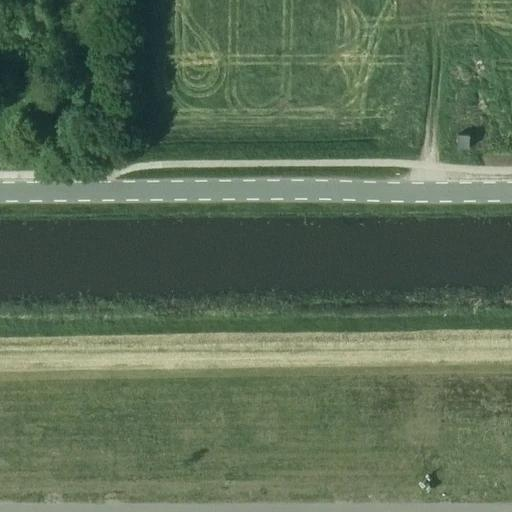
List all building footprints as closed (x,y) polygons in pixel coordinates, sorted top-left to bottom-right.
[(470,135),(459,136),(460,150),(470,149),(470,135)] [(313,435),(313,445),(326,445),(326,453),(356,453),(356,390),(326,390),(326,435),(313,435)] [(356,453),(356,456),(386,456),(386,448),(399,448),(399,438),(386,438),(386,390),(356,390),(356,453)] [(474,390),(474,459),(504,459),(504,446),(511,445),(511,435),(504,436),(504,390),(474,390)] [(0,458),(16,459),(16,395),(0,395),(0,458)] [(16,459),(16,462),(46,462),(46,454),(59,454),(59,444),(46,444),(46,396),(16,395),(16,459)] [(84,441),(84,451),(97,451),(97,464),(127,464),(127,395),(97,395),(97,441),(84,441)]
